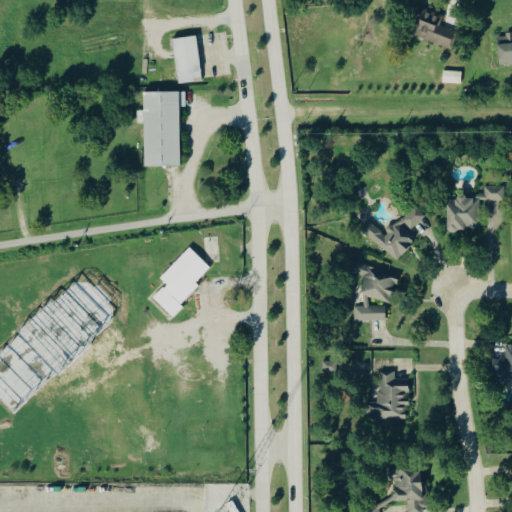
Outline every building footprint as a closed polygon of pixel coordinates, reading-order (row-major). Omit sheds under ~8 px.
[(441,26),(443,17),(420,12),(414,38),(451,46),(455,29),(441,26)] [(511,64),(511,34),(498,36),(500,65),(511,64)] [(178,75),(173,40),(197,37),(202,72),(178,75)] [(159,85),(173,83),(172,67),(157,68),(159,85)] [(444,71),(462,72),(461,86),(443,84),(444,71)] [(145,166),(143,93),(179,93),(180,165),(145,166)] [(481,200),(505,201),(506,186),(485,185),(485,195),(459,195),(459,199),(449,198),(448,228),(481,229),(481,200)] [(399,260),(418,235),(412,231),(426,213),(412,203),(388,235),(369,220),(361,231),(399,260)] [(160,277),(167,283),(153,297),(173,316),(201,287),(197,283),(212,267),(190,246),(160,277)] [(355,320),(386,320),(386,305),(370,306),(370,300),(396,299),(396,267),(354,268),(355,275),(364,275),(364,306),(355,306),(355,320)] [(511,378),(511,343),(506,344),(506,357),(492,357),(492,378),(511,378)] [(323,371),(337,371),(337,361),(323,361),(323,371)] [(407,418),(407,406),(410,406),(411,395),(410,395),(410,379),(396,378),(396,370),(380,370),(379,402),(367,402),(367,418),(407,418)] [(409,500),(409,511),(423,511),(423,505),(428,505),(427,480),(422,481),(421,467),(388,469),(388,480),(394,480),(395,500),(409,500)] [(230,511),(226,504),(231,501),(237,511),(230,511)]
